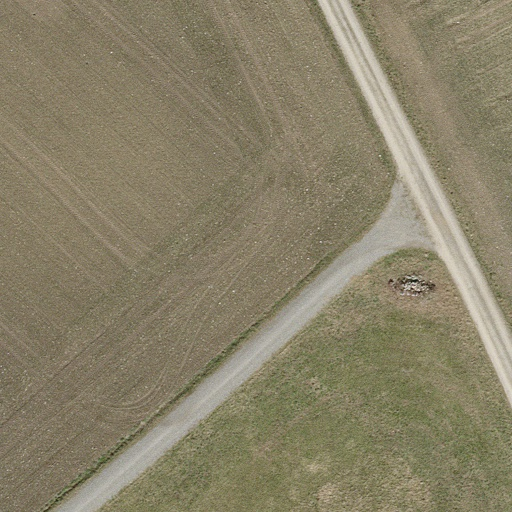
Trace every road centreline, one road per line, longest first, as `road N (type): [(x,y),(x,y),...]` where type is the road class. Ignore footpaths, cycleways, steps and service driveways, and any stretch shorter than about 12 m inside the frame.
road 1 (track): [(428,199),(70,511)]
road 2 (track): [(511,413),(428,199),(330,0)]
